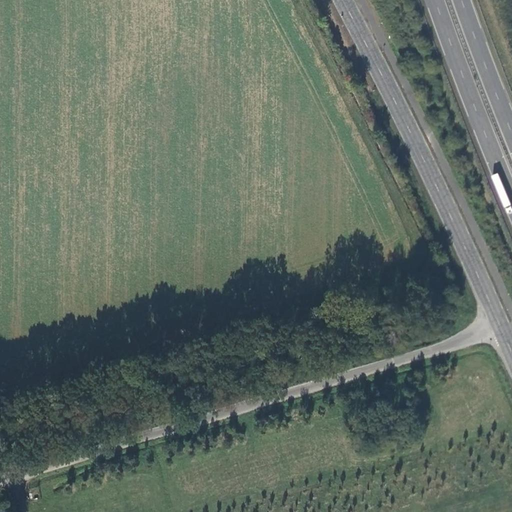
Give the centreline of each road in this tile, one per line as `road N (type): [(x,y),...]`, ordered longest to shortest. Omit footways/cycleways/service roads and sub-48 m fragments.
road 1 (unclassified): [(500,325),(0,482)]
road 2 (tertiary): [(342,0),(500,325)]
road 3 (trunk): [(433,0),(511,191)]
road 4 (trunk): [(511,122),(460,0)]
